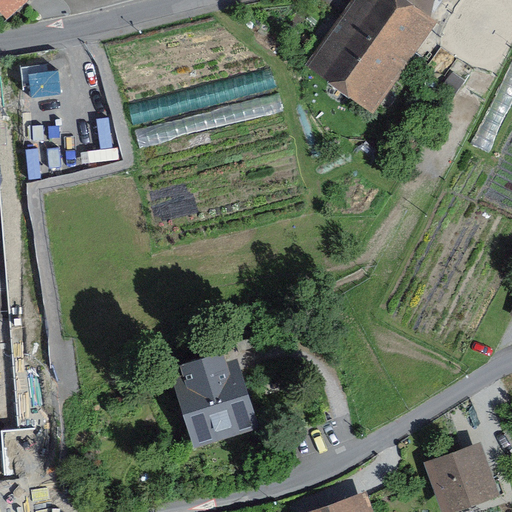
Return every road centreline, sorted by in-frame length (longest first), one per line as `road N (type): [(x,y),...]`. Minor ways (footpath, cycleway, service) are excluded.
road 1 (residential): [(168,511),(317,475),(511,362)]
road 2 (residential): [(180,0),(0,39)]
